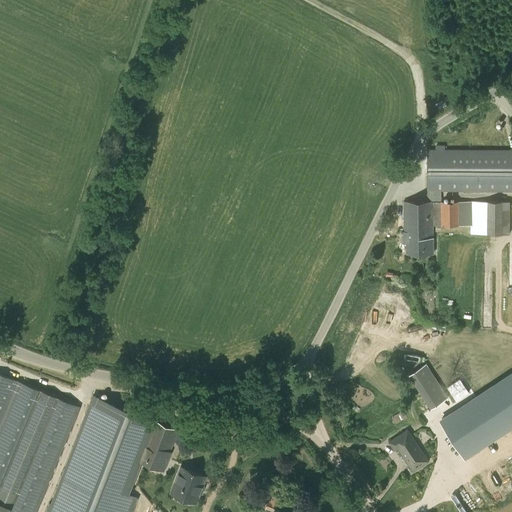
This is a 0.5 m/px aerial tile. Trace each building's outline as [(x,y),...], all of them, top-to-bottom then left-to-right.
[(432,201),(441,201),(441,192),(510,192),(511,191),(511,149),(510,150),(448,149),(430,149),(430,160),(426,160),(426,189),(427,189),(427,201),(432,201)] [(433,253),(433,226),(432,201),(427,201),(404,202),(404,231),(403,231),(403,242),(406,242),(406,254),(433,253)] [(509,201),(441,201),(432,201),(433,226),(470,226),(470,234),(509,234),(509,201)] [(429,408),(448,396),(427,362),(408,373),(429,408)] [(0,511),(36,511),(80,406),(0,372),(0,511)] [(511,427),(511,415),(492,385),(442,418),(468,457),(511,427)] [(136,460),(151,419),(92,397),(91,396),(51,503),(49,502),(45,511),(130,511),(137,496),(127,493),(139,461),(136,460)] [(170,451),(178,429),(151,419),(136,460),(139,461),(164,470),(171,452),(170,451)] [(407,430),(392,440),(389,442),(394,450),(397,448),(413,471),(427,461),(407,430)] [(196,503),(207,476),(181,466),(170,493),(196,503)] [(273,511),(280,511),(283,505),(278,503),(280,498),(272,495),(270,500),(269,500),(265,509),(273,511)]
